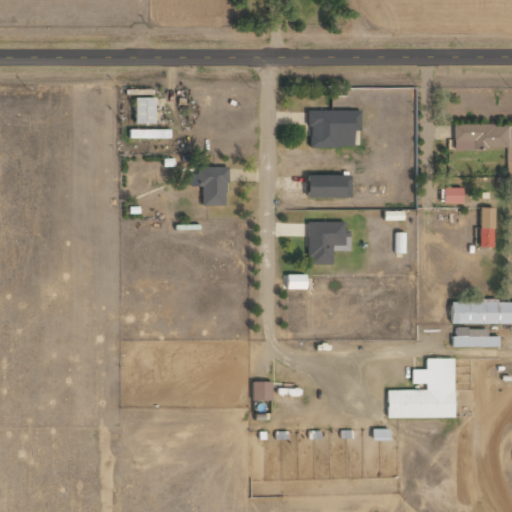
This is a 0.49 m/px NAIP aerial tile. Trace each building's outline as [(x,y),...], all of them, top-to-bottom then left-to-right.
[(132,124),(152,124),(152,98),(132,98),(132,124)] [(308,148),(351,147),(351,131),(360,131),(360,110),(308,111),(308,148)] [(506,149),(506,125),(453,125),(453,149),(506,149)] [(128,129),(128,138),(168,140),(169,131),(128,129)] [(227,167),(197,167),(196,186),(201,186),(200,205),(226,206),(227,167)] [(350,197),(350,175),(304,176),(304,198),(350,197)] [(461,188),(442,188),(443,205),(462,205),(461,188)] [(479,247),(493,247),(493,208),(479,208),(479,247)] [(383,220),(401,220),(402,212),(383,211),(383,220)] [(344,222),(306,223),(307,264),(332,264),(332,251),(350,251),(349,236),(344,236),(344,222)] [(393,253),(404,254),(404,233),(394,233),(393,253)] [(304,275),(284,275),(284,289),(304,289),(304,275)] [(511,324),(511,301),(449,301),(449,324),(511,324)] [(487,329),(453,329),(453,347),(498,348),(498,337),(486,337),(487,329)] [(452,358),(424,359),(425,369),(410,370),(411,384),(425,384),(425,390),(385,391),(386,419),(453,418),(452,358)] [(251,401),(270,401),(270,382),(251,382),(251,401)]
